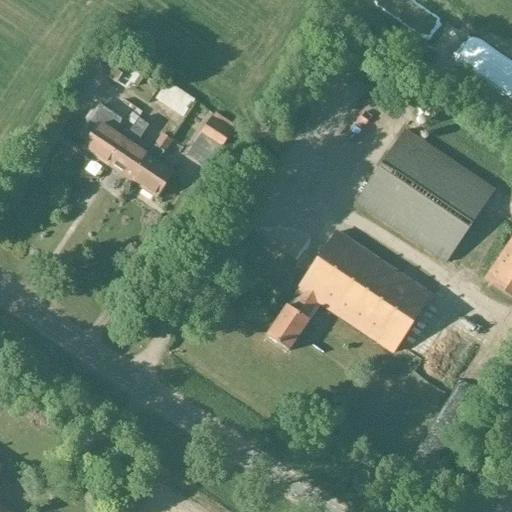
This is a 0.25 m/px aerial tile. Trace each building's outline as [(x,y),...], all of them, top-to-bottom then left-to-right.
[(113,47),(113,48),(97,72),(116,84),(132,59),(113,47)] [(335,95),(354,106),(362,93),(343,81),(335,95)] [(154,102),(174,115),(182,120),(194,102),(167,83),(154,102)] [(121,121),(108,113),(98,106),(94,112),(90,112),(84,121),(85,125),(78,136),(88,142),(82,151),(107,168),(124,142),(116,136),(121,121)] [(138,120),(131,132),(130,132),(139,138),(147,126),(138,120)] [(212,121),(200,138),(220,151),(231,134),(212,121)] [(405,132),(356,205),(445,265),(494,193),(405,132)] [(171,143),(171,142),(162,137),(154,148),(148,158),(131,184),(155,201),(173,175),(157,164),(163,154),(164,154),(171,143)] [(71,162),(80,154),(69,142),(60,150),(71,162)] [(131,184),(148,158),(124,142),(107,168),(131,184)] [(96,179),(103,168),(91,161),(85,172),(96,179)] [(92,177),(72,182),(76,198),(96,193),(92,177)] [(336,234),(286,308),(266,339),(288,354),(308,323),(305,321),(316,304),(392,355),(431,298),(336,234)] [(511,300),(511,240),(484,282),(511,300)]
